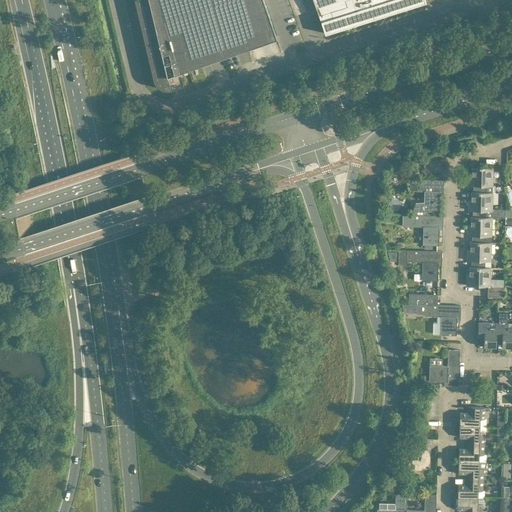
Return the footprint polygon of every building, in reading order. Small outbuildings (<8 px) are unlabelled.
[(134,0),(153,79),(154,80),(154,81),(155,83),(155,84),(156,85),(157,86),(158,87),(160,88),(162,89),(163,89),(164,89),(166,90),(167,90),(168,89),(170,89),(168,78),(167,75),(175,73),(249,47),(239,4),(256,0),(134,0)] [(313,0),(320,6),(319,13),(321,20),(325,33),(375,17),(374,14),(388,10),(389,13),(426,1),(425,0),(313,0)] [(469,175),(469,181),(473,181),(473,185),(473,186),(473,191),(471,191),(471,192),(493,192),(495,192),(495,186),(493,186),(493,177),(493,167),(472,166),(472,175),(469,175)] [(412,211),(412,214),(433,215),(433,209),(440,209),(440,194),(444,194),(444,180),(408,179),(408,190),(424,191),(424,202),(416,203),(412,211)] [(471,216),(471,217),(492,217),(505,217),(505,209),(492,208),(493,192),(471,192),(471,200),(469,200),(468,210),(473,210),(472,216),(471,216)] [(403,214),(402,226),(423,226),(423,244),(424,244),(432,245),(439,245),(439,230),(439,229),(439,226),(443,226),(443,215),(433,215),(412,214),(403,214)] [(470,241),(470,242),(491,242),(485,242),(486,235),(491,236),(492,217),(471,217),(471,225),(468,225),(468,235),(472,235),(472,241),(470,241)] [(469,266),(491,267),(485,267),(485,260),(491,261),(491,242),(470,242),(470,250),(467,250),(467,260),(471,260),(471,266),(469,266)] [(399,249),(398,265),(406,265),(406,261),(422,262),(422,280),(428,280),(438,280),(438,265),(442,265),(442,251),(432,250),(407,250),(399,249)] [(396,251),(388,251),(390,260),(396,260),(396,251)] [(491,267),(469,266),(469,275),(467,275),(466,285),(480,285),(488,285),(487,297),(503,297),(503,286),(490,285),(491,267)] [(161,284),(163,291),(171,290),(170,282),(161,284)] [(410,294),(410,304),(425,304),(437,304),(437,294),(410,294)] [(425,305),(402,304),(404,312),(416,313),(416,314),(425,314),(425,316),(441,316),(440,334),(447,334),(457,335),(457,320),(457,316),(460,316),(461,305),(441,305),(437,304),(425,304),(425,305)] [(496,327),(496,335),(502,335),(502,346),(511,346),(511,322),(507,323),(507,313),(499,313),(499,323),(496,322),(496,327)] [(496,346),(496,335),(496,327),(496,322),(478,322),(478,334),(484,334),(484,346),(496,346)] [(444,381),(444,385),(458,385),(459,349),(448,349),(448,365),(429,365),(429,381),(444,381)] [(460,412),(459,424),(480,425),(480,418),(484,418),(484,407),(471,406),(471,412),(460,412)] [(468,437),(467,443),(484,443),(484,432),(480,432),(480,425),(459,424),(459,437),(468,437)] [(459,448),(459,460),(479,461),(486,461),(486,454),(483,454),(484,443),(467,443),(467,448),(459,448)] [(467,473),(466,479),(483,479),(483,468),(479,468),(479,461),(459,460),(458,473),(467,473)] [(458,484),(458,496),(478,497),(478,490),(482,490),(483,482),(483,479),(466,479),(466,484),(458,484)] [(406,511),(407,509),(407,489),(396,488),(395,509),(377,508),(376,511),(406,511)] [(407,509),(406,511),(435,511),(436,494),(425,494),(424,510),(407,509)] [(466,509),(465,511),(481,511),(482,506),(478,506),(478,497),(458,496),(457,509),(466,509)]
